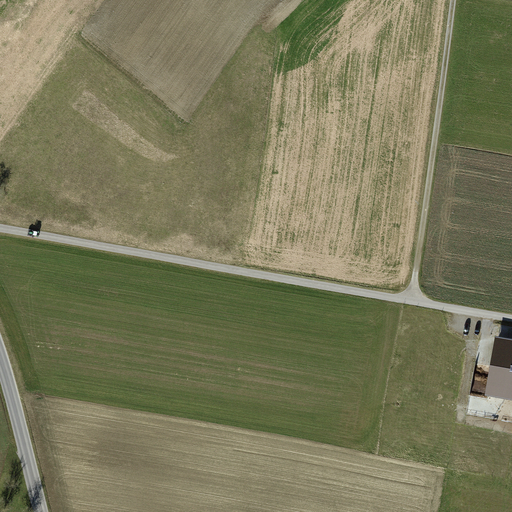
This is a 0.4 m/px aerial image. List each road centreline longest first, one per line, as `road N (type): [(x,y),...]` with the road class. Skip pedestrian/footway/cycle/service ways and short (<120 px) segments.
road 1 (track): [(411,299),(450,0)]
road 2 (unclassified): [(43,511),(0,342)]
